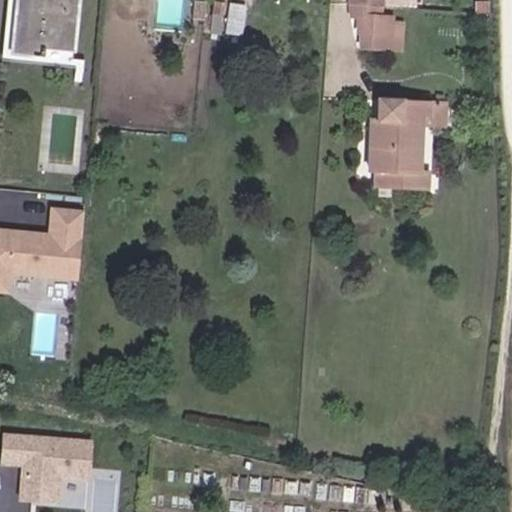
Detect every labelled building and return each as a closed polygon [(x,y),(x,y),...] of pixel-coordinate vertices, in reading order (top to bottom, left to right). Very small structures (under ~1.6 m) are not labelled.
[(4,0),(0,41),(0,66),(68,75),(67,85),(82,87),(85,63),(72,61),(73,53),(43,51),(43,60),(10,57),(15,0),(4,0)] [(43,51),(73,53),(79,0),(15,0),(10,57),(43,60),(43,51)] [(204,19),(206,0),(203,0),(194,0),(193,18),(204,19)] [(214,0),(210,32),(223,34),(227,1),(222,0),(214,0)] [(354,16),(365,17),(395,19),(395,7),(354,4),(354,16)] [(245,6),(230,5),(229,25),(243,27),(245,6)] [(364,32),(370,32),(394,33),(395,19),(365,17),(364,32)] [(393,50),(394,33),(370,32),(369,48),(393,50)] [(438,118),(439,107),(386,103),(385,122),(374,123),(371,173),(382,173),(381,191),(434,194),(435,174),(427,174),(428,133),(429,118),(438,118)] [(438,118),(429,118),(428,133),(451,134),(452,108),(439,107),(438,118)] [(85,211),(53,208),(51,234),(0,229),(0,297),(10,299),(12,275),(78,282),(85,211)] [(88,479),(92,442),(4,434),(2,462),(29,465),(28,471),(22,476),(19,499),(57,502),(59,477),(88,479)]
